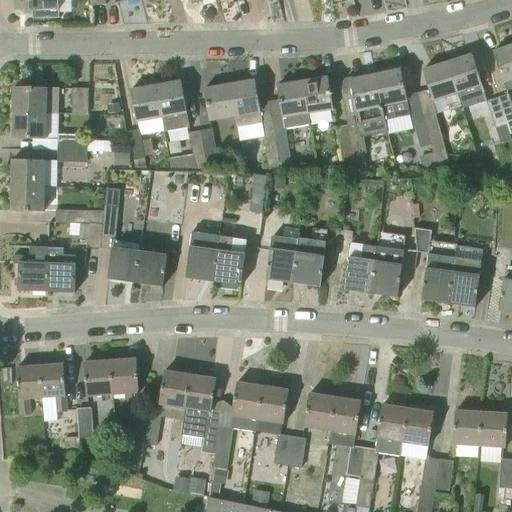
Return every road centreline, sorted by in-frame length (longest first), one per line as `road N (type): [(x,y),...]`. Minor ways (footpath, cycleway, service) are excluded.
road 1 (residential): [(0,62),(342,51),(511,17)]
road 2 (residential): [(0,329),(237,320),(511,346)]
